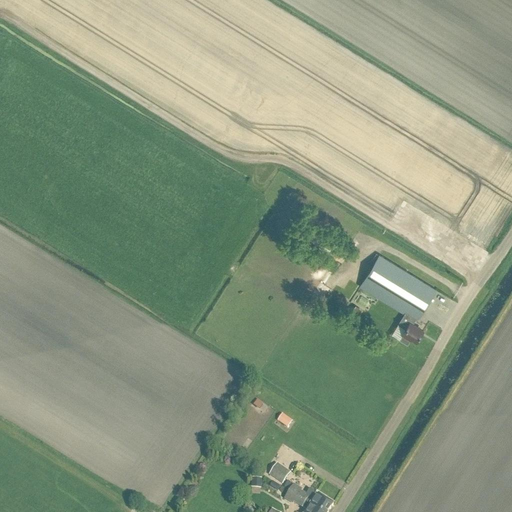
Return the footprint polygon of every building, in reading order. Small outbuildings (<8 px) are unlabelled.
[(418,318),(431,297),(436,288),(380,254),(361,286),(405,312),(402,318),(398,324),(406,328),(402,334),(400,337),(408,342),(409,339),(411,340),(412,337),(417,340),(423,330),(413,324),(416,317),(418,318)] [(310,283),(312,277),(288,267),(285,273),(310,283)] [(355,305),(350,314),(357,318),(362,310),(355,305)] [(375,337),(383,342),(389,332),(381,327),(375,337)] [(250,368),(243,371),(246,379),(253,377),(250,368)] [(282,416),(278,422),(288,429),(292,423),(282,416)] [(265,417),(260,424),(271,432),(276,424),(265,417)] [(283,487),(290,476),(277,467),(269,478),(283,487)] [(252,479),(251,488),(261,489),(262,480),(252,479)] [(280,488),(273,484),(270,488),(277,493),(280,488)] [(298,498),(319,511),(329,511),(334,506),(309,491),(306,496),(302,493),(301,490),(294,485),(289,492),(298,498)] [(319,511),(298,498),(289,492),(285,500),(291,504),(295,504),(306,511),(305,511),(319,511)] [(268,502),(281,511),(286,511),(289,508),(272,496),(268,502)]
